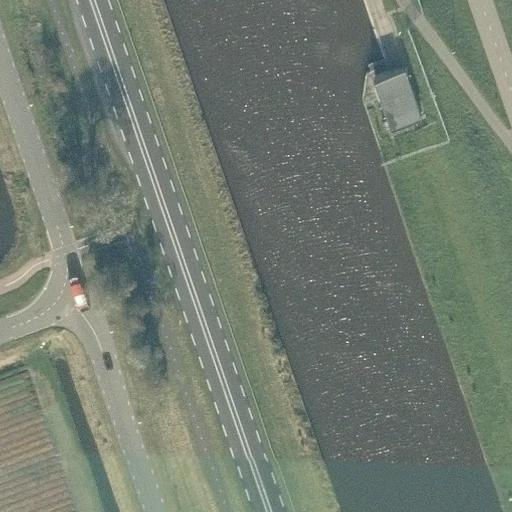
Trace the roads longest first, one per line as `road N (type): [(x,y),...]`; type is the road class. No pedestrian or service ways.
road 1 (primary): [(268,511),(93,0)]
road 2 (unclassified): [(61,294),(66,252),(0,57)]
road 3 (unclassified): [(156,511),(98,338),(61,294)]
road 4 (track): [(38,367),(90,511)]
